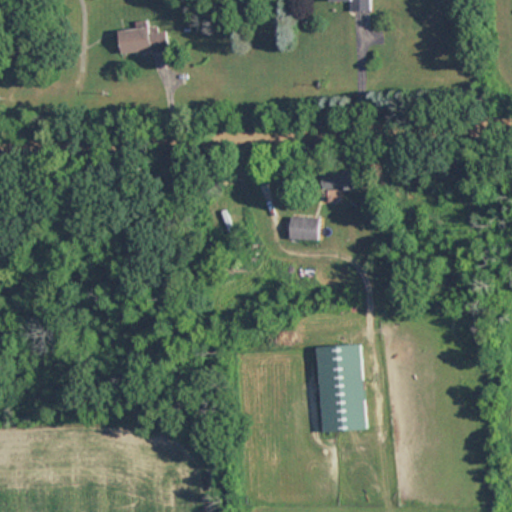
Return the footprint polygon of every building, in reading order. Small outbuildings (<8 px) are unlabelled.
[(355,0),(355,11),(374,11),(374,0),(355,0)] [(122,53),(169,50),(168,30),(152,31),(152,27),(121,28),(122,53)] [(351,187),(350,170),(324,171),(325,189),(351,187)] [(320,216),(291,216),(291,239),(320,239),(320,216)] [(324,432),(368,429),(362,343),(318,346),(324,432)]
